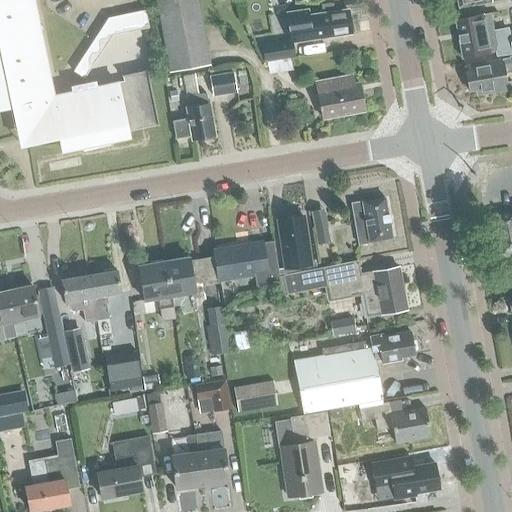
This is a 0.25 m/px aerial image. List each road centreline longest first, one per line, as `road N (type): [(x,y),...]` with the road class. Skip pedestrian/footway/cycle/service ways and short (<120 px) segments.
road 1 (unclassified): [(0,213),(425,142)]
road 2 (tertiary): [(493,511),(425,142)]
road 3 (tertiary): [(425,142),(397,0)]
